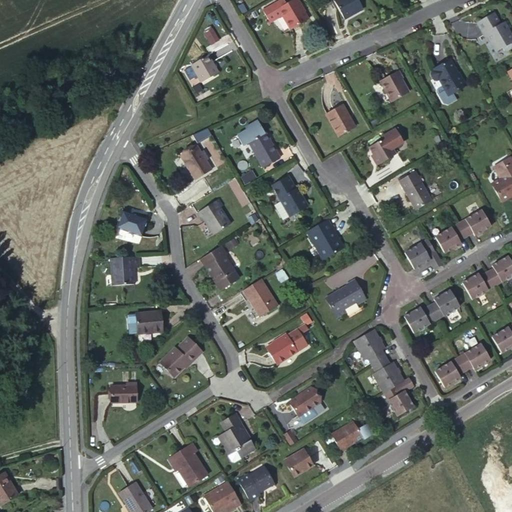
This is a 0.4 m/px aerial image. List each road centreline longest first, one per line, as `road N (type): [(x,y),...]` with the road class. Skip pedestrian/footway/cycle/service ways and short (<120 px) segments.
road 1 (residential): [(71,469),(101,460),(233,378),(231,354),(178,269),(172,215),(116,138)]
road 2 (tertiary): [(116,138),(95,179),(71,277),(71,469)]
road 3 (residential): [(388,304),(397,271),(350,188),(315,166),(270,83)]
road 4 (secondary): [(511,382),(303,511)]
road 5 (residential): [(270,83),(455,0)]
road 6 (tertiary): [(190,0),(116,138)]
road 7 (residential): [(511,237),(388,304)]
